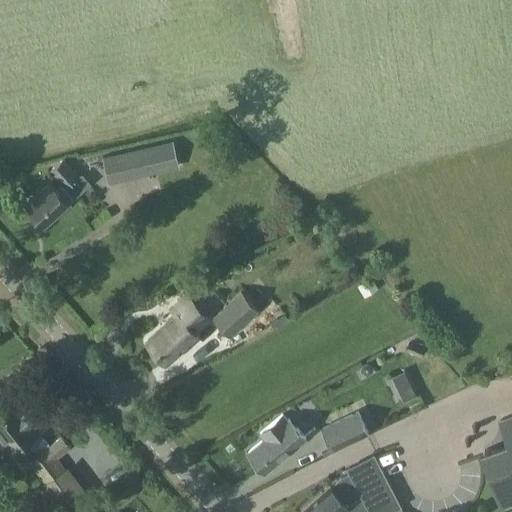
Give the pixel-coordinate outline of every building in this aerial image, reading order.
[(167,71),(181,71),(182,49),(168,49),(167,71)] [(175,142),(165,144),(104,158),(110,185),(181,168),(175,142)] [(79,175),(63,158),(49,170),(65,188),(79,175)] [(73,197),(60,184),(56,188),(50,182),(26,205),(43,224),(73,197)] [(149,341),(146,344),(152,351),(155,348),(166,360),(189,338),(195,332),(192,329),(211,312),(209,310),(216,303),(201,285),(193,292),(186,284),(166,303),(179,317),(174,321),(171,318),(148,340),(149,341)] [(240,290),(211,316),(230,336),(259,310),(240,290)] [(37,452),(27,460),(61,506),(85,489),(68,466),(65,468),(58,457),(71,447),(61,435),(51,443),(48,440),(57,433),(48,421),(52,418),(34,395),(18,406),(12,399),(0,408),(0,437),(14,456),(30,443),(37,452)] [(358,411),(322,430),(333,451),(368,433),(358,411)] [(264,438),(248,451),(265,471),(305,438),(289,418),(287,419),(282,413),(259,432),(264,438)] [(485,453),(483,454),(499,496),(500,495),(503,504),(511,500),(511,415),(501,420),(501,421),(511,417),(511,442),(490,450),(490,449),(484,450),(485,453)] [(350,471),(361,496),(362,496),(370,511),(386,511),(400,505),(373,455),(348,468),(350,471)] [(353,499),(361,496),(350,471),(341,476),(329,486),(329,485),(301,511),(340,511),(348,505),(347,505),(353,499)]
